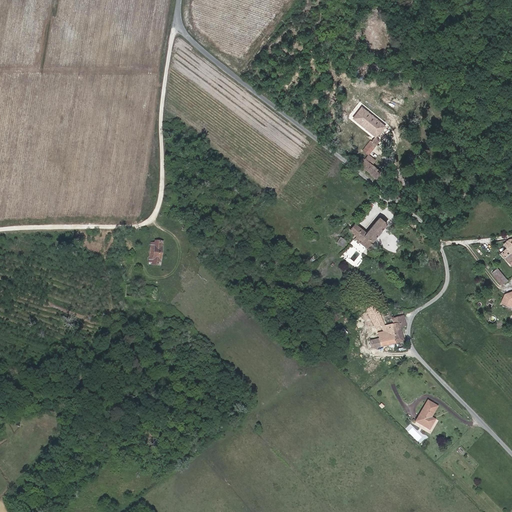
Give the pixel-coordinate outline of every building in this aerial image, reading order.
[(362,109),(354,119),(380,141),(388,130),(362,109)] [(371,141),(363,151),(369,155),(376,146),(371,141)] [(369,155),(365,160),(371,165),(375,160),(369,155)] [(381,172),(371,165),(365,160),(360,166),(376,179),(381,172)] [(370,243),(386,224),(379,218),(366,233),(355,224),(350,230),(357,236),(355,238),(366,248),(370,243)] [(341,246),(346,240),(342,237),(337,243),(341,246)] [(511,238),(509,239),(503,244),(507,248),(511,254),(511,238)] [(160,260),(161,254),(162,247),(161,247),(162,242),(155,241),(155,243),(151,243),(149,262),(153,262),(152,264),(159,265),(160,260)] [(371,252),(375,247),(370,243),(366,248),(371,252)] [(511,264),(511,254),(507,248),(499,254),(510,266),(511,264)] [(507,280),(497,268),(491,273),(501,285),(507,280)] [(500,303),(509,307),(510,303),(511,302),(511,291),(504,294),(500,303)] [(369,314),(377,309),(375,306),(366,311),(369,314)] [(384,325),(381,316),(377,309),(369,314),(371,320),(375,329),(381,326),(383,332),(378,333),(379,339),(381,346),(381,347),(393,344),(388,325),(384,325)] [(404,342),(400,327),(406,326),(403,315),(392,319),(393,323),(388,325),(393,344),(404,342)] [(381,346),(379,339),(366,341),(368,349),(381,346)] [(434,422),(430,419),(431,417),(437,406),(427,400),(415,421),(429,429),(434,422)]
